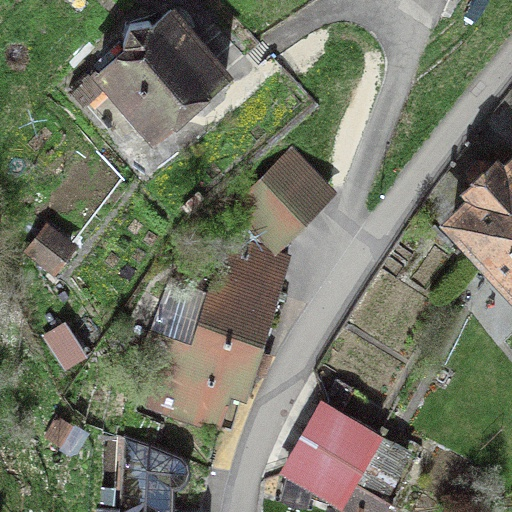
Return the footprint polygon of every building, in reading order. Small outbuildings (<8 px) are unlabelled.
[(101,72),(154,132),(222,73),(170,12),(152,28),(147,23),(130,25),(125,41),(130,47),(101,72)] [(288,150),(233,206),(275,248),(331,193),(288,150)] [(478,195),(451,221),(511,285),(511,163),(502,173),(485,161),(477,161),(467,170),(467,178),(474,185),(471,188),(478,195)] [(47,227),(29,250),(52,267),(70,245),(47,227)] [(251,370),(262,374),(268,354),(257,351),(284,261),(220,241),(208,296),(172,282),(144,344),(163,350),(148,405),(214,425),(226,387),(244,392),(251,370)] [(387,511),(392,502),(381,497),(406,450),(339,410),(351,389),(336,380),(285,471),(287,472),(280,498),(306,505),(311,486),(340,502),(366,511),(387,511)] [(96,511),(165,511),(165,509),(170,509),(171,486),(183,480),(186,465),(178,456),(124,436),(122,508),(96,509),(96,511)]
